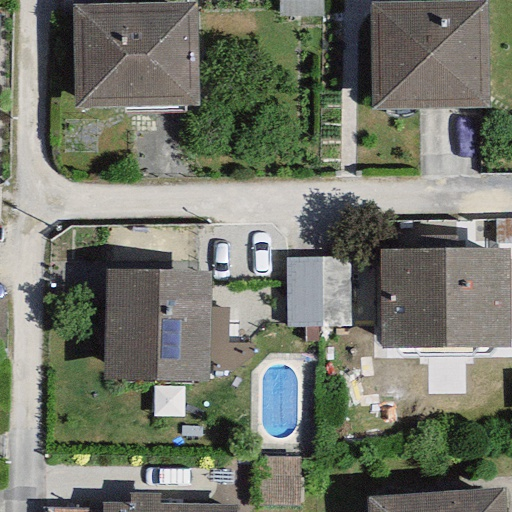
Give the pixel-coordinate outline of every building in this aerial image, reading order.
[(474,7),(357,11),(361,116),(478,112),(474,7)] [(181,11),(62,12),(63,116),(182,114),(181,11)] [(493,256),(367,258),(368,355),(494,353),(493,256)] [(195,280),(91,277),(89,388),(193,390),(195,280)] [(0,292),(0,336),(10,337),(10,293),(0,292)] [(485,511),(484,493),(351,500),(351,511),(485,511)]
